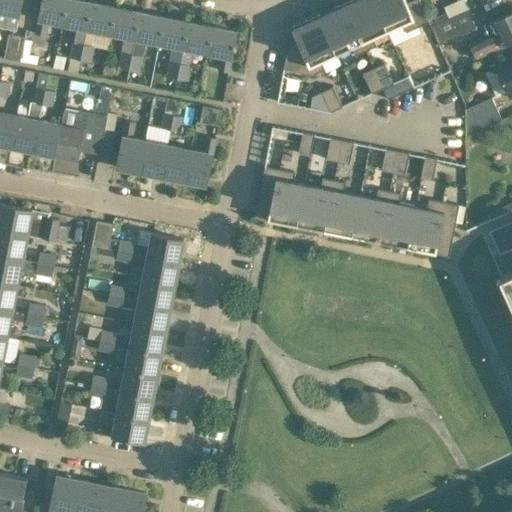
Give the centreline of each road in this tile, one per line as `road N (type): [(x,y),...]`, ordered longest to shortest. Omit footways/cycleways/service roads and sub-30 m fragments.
road 1 (residential): [(176,469),(224,222)]
road 2 (residential): [(224,222),(0,178)]
road 3 (residential): [(224,222),(271,5)]
road 4 (residential): [(176,469),(0,435)]
